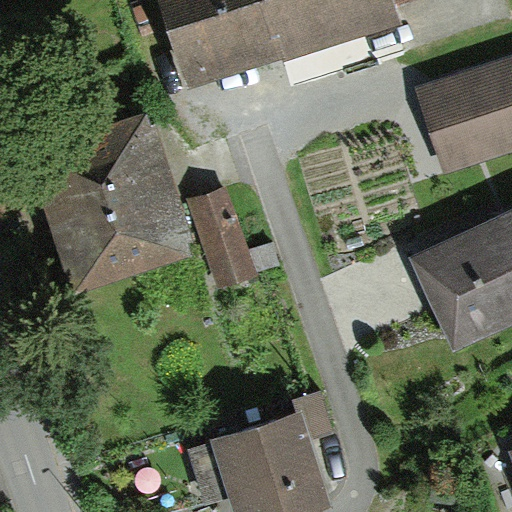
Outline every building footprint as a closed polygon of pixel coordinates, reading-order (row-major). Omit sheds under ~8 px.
[(406,24),(399,2),(404,0),(161,0),(188,89),(406,24)] [(443,174),(511,151),(511,53),(414,85),(443,174)] [(72,296),(201,254),(153,107),(24,148),(72,296)] [(223,188),(186,201),(217,286),(253,273),(223,188)] [(511,322),(511,208),(493,217),(409,258),(454,351),(511,322)] [(338,431),(325,390),(292,400),(297,416),(191,449),(210,509),(231,502),(234,511),(329,511),(335,510),(312,440),(338,431)]
